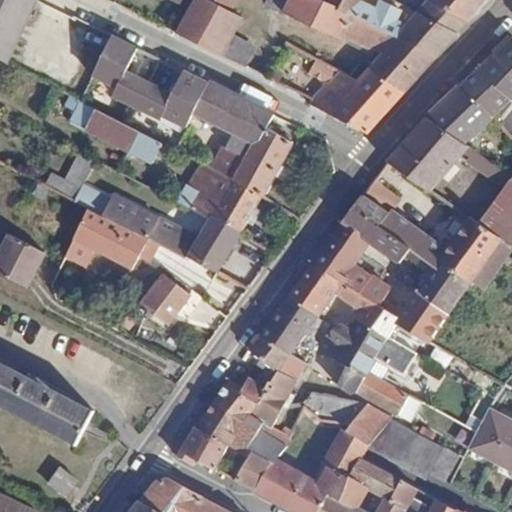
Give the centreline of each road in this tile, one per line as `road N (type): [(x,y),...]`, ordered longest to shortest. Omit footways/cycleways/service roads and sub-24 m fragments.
road 1 (tertiary): [(146,460),(375,150)]
road 2 (residential): [(74,0),(375,150)]
road 3 (tertiary): [(375,150),(511,2)]
road 4 (unknown): [(146,460),(104,395),(0,338)]
